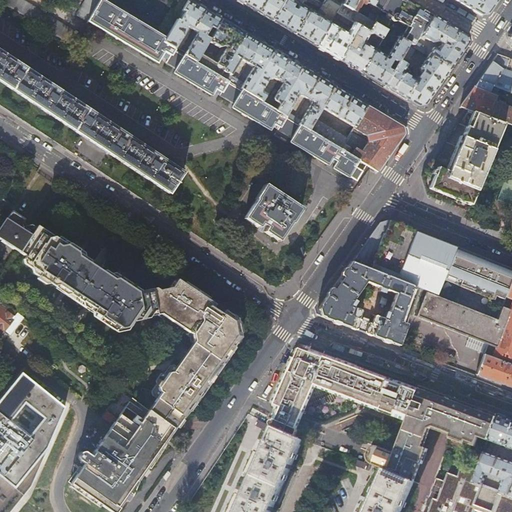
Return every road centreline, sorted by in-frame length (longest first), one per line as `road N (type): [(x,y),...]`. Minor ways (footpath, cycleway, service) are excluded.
road 1 (residential): [(290,320),(0,122)]
road 2 (residential): [(211,0),(428,129)]
road 3 (residential): [(290,320),(511,404)]
road 4 (tertiary): [(290,320),(160,511)]
road 5 (tertiary): [(378,196),(290,320)]
road 6 (residential): [(511,250),(378,196)]
